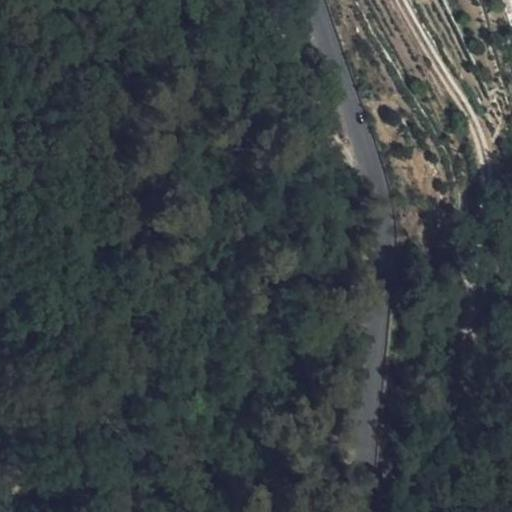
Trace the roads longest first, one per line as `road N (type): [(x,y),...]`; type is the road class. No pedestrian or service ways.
road 1 (track): [(378,0),(447,122),(464,184),(454,449),(475,511)]
road 2 (unclassified): [(308,0),(374,186),(382,241),(353,511)]
